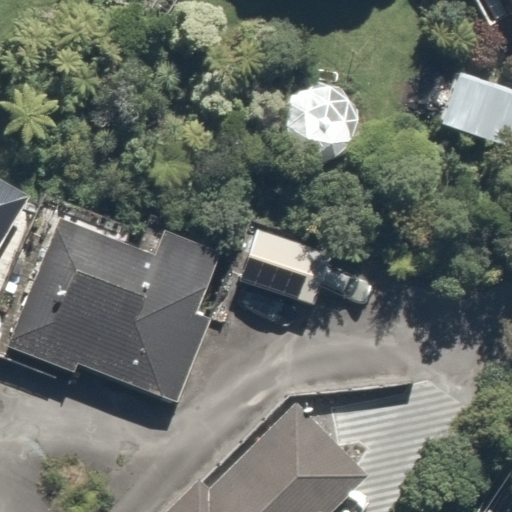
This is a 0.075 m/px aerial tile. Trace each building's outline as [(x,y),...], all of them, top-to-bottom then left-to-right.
[(511,0),(498,0),(511,27),(511,0)] [(511,154),(511,80),(448,57),(423,124),(511,157),(511,154)] [(186,309),(208,248),(146,226),(139,244),(42,209),(0,324),(0,347),(176,412),(210,318),(186,309)] [(318,244),(244,223),(228,280),(302,301),(318,244)] [(320,511),(375,457),(296,378),(163,511),(320,511)]
